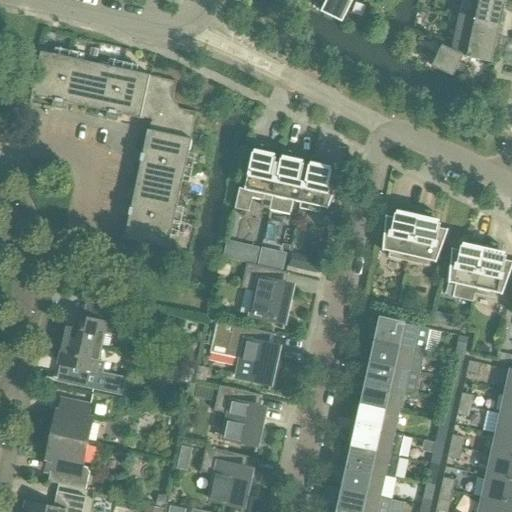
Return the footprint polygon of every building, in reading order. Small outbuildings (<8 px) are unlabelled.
[(326,0),(321,12),(342,23),(352,1),(349,0),(326,0)] [(456,0),(464,4),(461,18),(461,19),(494,26),(494,25),(497,26),(498,22),(499,16),(502,4),(499,3),(499,4),(482,0),(456,0)] [(458,33),(456,40),(489,48),(492,48),(493,44),(494,38),(495,33),(497,26),(494,25),(494,26),(461,19),(461,18),(449,15),(448,21),(459,26),(458,33)] [(492,48),(489,48),(456,40),(452,39),(450,49),(442,45),(431,67),(453,77),(462,57),(467,58),(489,63),(492,48)] [(124,204),(124,206),(125,207),(125,206),(147,210),(145,220),(123,215),(124,214),(122,214),(122,216),(129,218),(124,239),(168,249),(191,140),(190,139),(196,113),(179,109),(173,99),(176,82),(149,76),(150,75),(41,52),(31,96),(53,100),(52,107),(54,108),(54,107),(53,106),(57,85),(67,87),(62,108),(61,108),(61,109),(63,110),(65,103),(107,112),(105,119),(107,119),(108,118),(107,118),(111,96),(121,98),(116,120),(115,120),(115,121),(117,121),(119,114),(140,119),(141,118),(148,119),(150,118),(152,122),(151,123),(149,131),(148,130),(148,131),(143,152),(136,150),(136,152),(137,153),(137,152),(158,156),(156,166),(135,161),(135,160),(134,160),(133,162),(140,164),(131,206),(124,204)] [(457,70),(464,74),(467,68),(459,64),(457,70)] [(482,78),(480,86),(489,88),(491,80),(482,78)] [(235,209),(245,212),(250,198),(261,200),(260,205),(263,209),(269,210),(272,197),(279,164),(275,163),(276,158),(266,156),(269,147),(254,144),(244,189),(239,188),(235,209)] [(279,164),(272,197),(269,210),(290,215),(293,201),(300,203),(308,170),(303,169),(304,164),(294,162),(297,153),(283,150),(279,164)] [(311,156),(308,170),(300,203),(299,209),(319,213),(321,208),(327,209),(326,210),(328,210),(340,176),(339,176),(338,177),(331,175),(332,171),(322,168),(325,160),(311,156)] [(388,258),(408,262),(420,210),(406,207),(405,216),(395,214),(394,218),(387,217),(387,216),(385,216),(382,252),(383,252),(383,251),(389,252),(388,258)] [(420,210),(408,262),(428,267),(429,261),(435,262),(434,263),(436,264),(448,230),(447,229),(446,230),(439,229),(440,224),(431,222),(434,213),(420,210)] [(475,295),(485,242),(471,239),(470,248),(461,246),(460,251),(453,249),(453,248),(451,248),(448,284),(449,284),(449,283),(455,285),(452,298),(473,303),(475,295)] [(500,245),(485,242),(475,295),(494,299),(495,293),(501,295),(500,295),(502,296),(511,267),(511,262),(505,261),(506,256),(497,254),(500,245)] [(320,261),(305,257),(302,271),(316,274),(320,261)] [(250,316),(283,324),(284,324),(290,297),(289,296),(289,298),(281,296),(283,284),(285,272),(247,264),(241,289),(256,292),(250,316)] [(69,314),(63,340),(101,348),(104,333),(120,337),(126,310),(97,304),(93,320),(69,314)] [(376,335),(375,341),(378,342),(413,349),(424,352),(429,329),(380,318),(376,335)] [(237,378),(271,385),(277,358),(275,358),(275,359),(267,357),(272,334),(217,322),(210,353),(241,360),(237,378)] [(101,348),(63,340),(58,365),(83,370),(79,386),(112,393),(116,377),(101,374),(103,363),(98,362),(101,348)] [(370,362),(408,371),(420,373),(424,352),(413,349),(378,342),(375,341),(370,362)] [(457,343),(454,358),(463,360),(466,345),(457,343)] [(463,360),(454,358),(451,372),(460,374),(463,360)] [(469,361),(466,372),(478,375),(480,364),(469,361)] [(370,363),(366,383),(368,384),(403,392),(415,394),(420,373),(408,371),(370,362),(370,363)] [(361,404),(398,413),(403,392),(368,384),(366,383),(361,404)] [(229,415),(223,439),(257,447),(263,419),(262,419),(261,420),(254,418),(256,407),(255,407),(258,395),(219,386),(214,411),(229,415)] [(447,387),(444,401),(453,403),(456,389),(447,387)] [(511,393),(505,392),(501,414),(511,416),(511,393)] [(462,393),(459,404),(471,407),(473,396),(462,393)] [(56,409),(51,435),(88,443),(93,418),(88,417),(91,405),(61,398),(58,410),(56,409)] [(453,403),(444,401),(441,414),(450,416),(453,403)] [(361,405),(356,425),(359,426),(394,434),(398,413),(361,404),(361,405)] [(471,407),(459,404),(457,416),(468,418),(471,407)] [(511,416),(501,414),(496,435),(511,438),(511,416)] [(352,446),(352,447),(398,457),(403,436),(394,434),(359,426),(356,425),(352,446)] [(438,430),(435,443),(444,445),(447,432),(438,430)] [(85,490),(89,473),(86,468),(83,467),(88,443),(51,435),(46,460),(48,461),(45,472),(50,473),(48,482),(85,490)] [(452,435),(450,447),(461,449),(464,438),(452,435)] [(511,438),(496,435),(491,456),(511,460),(511,438)] [(444,445),(435,443),(432,457),(441,459),(444,445)] [(351,447),(347,468),(350,468),(384,476),(394,478),(398,457),(352,447),(351,447)] [(461,449),(450,447),(447,458),(459,460),(461,449)] [(209,500),(244,508),(250,481),(248,480),(248,481),(240,480),(243,468),(242,468),(245,456),(206,448),(200,473),(215,476),(209,500)] [(511,460),(491,456),(486,477),(511,482),(511,460)] [(342,488),(342,489),(380,497),(384,476),(350,468),(347,468),(342,488)] [(429,472),(426,485),(434,487),(438,474),(429,472)] [(511,482),(486,477),(482,498),(511,504),(511,482)] [(443,478),(440,489),(452,491),(454,480),(443,478)] [(434,487),(426,485),(422,499),(431,501),(434,487)] [(342,489),(337,510),(340,510),(347,511),(388,511),(391,500),(380,497),(342,489)] [(452,491),(440,489),(438,500),(450,502),(452,491)] [(83,511),(86,498),(57,492),(53,507),(26,501),(23,511),(83,511)] [(157,505),(166,507),(168,498),(159,496),(157,505)] [(511,511),(511,504),(482,498),(478,511),(511,511)]
